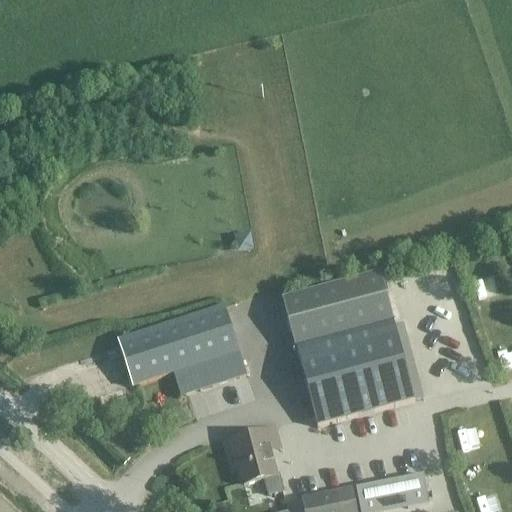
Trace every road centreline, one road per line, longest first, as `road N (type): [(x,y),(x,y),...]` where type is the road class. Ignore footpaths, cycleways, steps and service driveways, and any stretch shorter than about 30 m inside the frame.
road 1 (tertiary): [(117,511),(0,403)]
road 2 (unknown): [(431,431),(404,297)]
